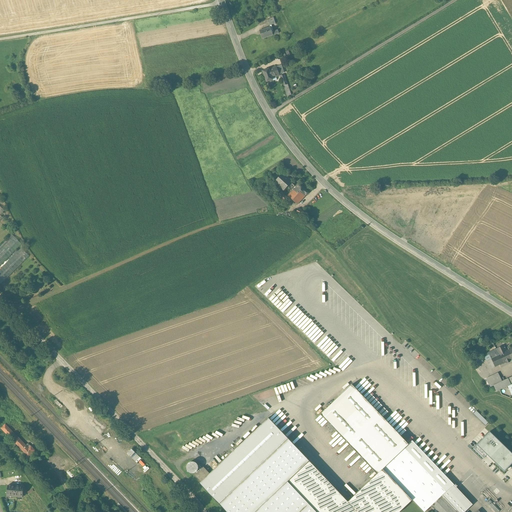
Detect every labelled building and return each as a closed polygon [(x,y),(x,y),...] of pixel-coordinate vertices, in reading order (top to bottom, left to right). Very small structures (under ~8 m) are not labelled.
[(270,27),(260,30),(262,39),(273,35),(272,32),(270,27)] [(284,73),(281,65),(276,67),(279,75),(284,73)] [(276,67),(269,69),(268,69),(262,71),(266,82),(272,80),(272,78),(279,76),(279,75),(276,67)] [(281,75),(287,96),(291,95),(285,74),(281,75)] [(292,182),(283,173),(274,182),(283,191),(288,186),(291,183),(292,182)] [(308,192),(298,184),(295,186),(296,187),(291,193),(299,200),(304,195),(305,196),(308,192)] [(287,198),(281,192),(277,195),(284,201),(287,198)] [(305,211),(298,208),(295,214),(305,220),(309,212),(305,210),(305,211)] [(21,248),(0,269),(0,265),(21,244),(11,235),(0,245),(0,283),(1,284),(29,256),(21,248)] [(503,346),(496,349),(496,350),(488,353),(495,367),(503,363),(506,362),(507,363),(510,362),(509,360),(511,359),(511,360),(511,348),(506,351),(503,346)] [(498,373),(486,378),(490,387),(493,386),(496,392),(511,385),(508,379),(502,381),(498,373)] [(321,415),(377,474),(382,469),(405,448),(409,444),(352,385),(321,415)] [(476,410),(474,413),(485,425),(488,422),(476,410)] [(200,484),(219,504),(288,439),(269,418),(200,484)] [(27,449),(5,424),(1,428),(28,457),(34,452),(30,447),(27,449)] [(511,464),(511,451),(488,429),(471,447),(484,459),(486,456),(504,473),(511,464)] [(288,439),(219,504),(226,511),(255,511),(309,461),(288,439)] [(405,448),(382,469),(402,490),(425,470),(405,448)] [(131,449),(127,453),(137,463),(141,458),(131,449)] [(310,462),(309,461),(287,482),(315,511),(357,511),(348,502),(338,492),(334,494),(324,477),(324,476),(319,479),(310,462)] [(198,467),(197,465),(197,464),(195,463),(194,462),(192,462),(190,462),(189,463),(188,464),(187,466),(186,467),(187,469),(187,471),(189,472),(190,473),(192,473),(193,473),(195,473),(196,471),(197,470),(198,468),(198,467)] [(209,473),(203,467),(194,475),(200,482),(209,473)] [(399,511),(412,500),(402,490),(382,469),(348,502),(357,511),(399,511)] [(412,500),(422,511),(424,511),(430,507),(446,492),(425,470),(402,490),(412,500)] [(315,511),(287,482),(255,511),(315,511)] [(23,487),(8,485),(7,495),(12,495),(12,497),(17,497),(17,496),(23,496),(23,487)] [(464,511),(473,505),(454,485),(446,492),(430,507),(435,511),(464,511)] [(498,511),(499,511),(491,503),(489,505),(495,511),(498,511)]
